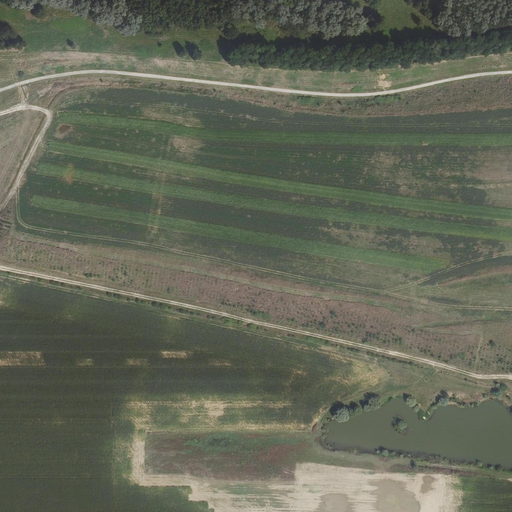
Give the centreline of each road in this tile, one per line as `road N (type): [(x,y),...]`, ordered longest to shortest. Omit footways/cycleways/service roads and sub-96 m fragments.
road 1 (track): [(511,308),(453,306),(26,226),(16,183)]
road 2 (track): [(0,275),(511,394)]
road 3 (track): [(0,266),(477,376),(511,377)]
road 4 (track): [(0,114),(29,107),(49,115),(0,215)]
road 5 (track): [(437,364),(414,386),(337,407),(320,419),(317,439)]
